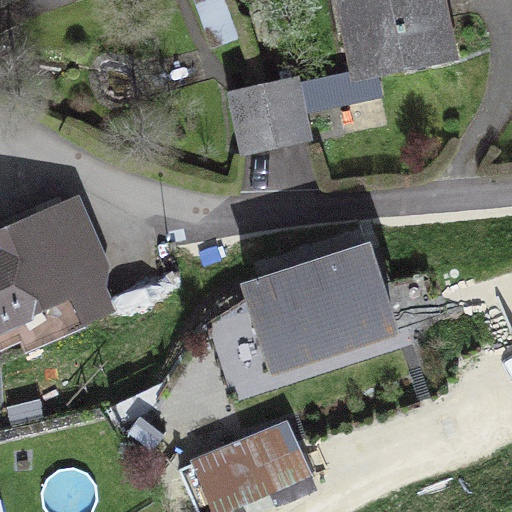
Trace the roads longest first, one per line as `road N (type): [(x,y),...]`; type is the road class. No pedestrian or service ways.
road 1 (residential): [(0,134),(187,208),(346,205)]
road 2 (track): [(511,425),(323,511)]
road 3 (track): [(346,205),(511,194)]
